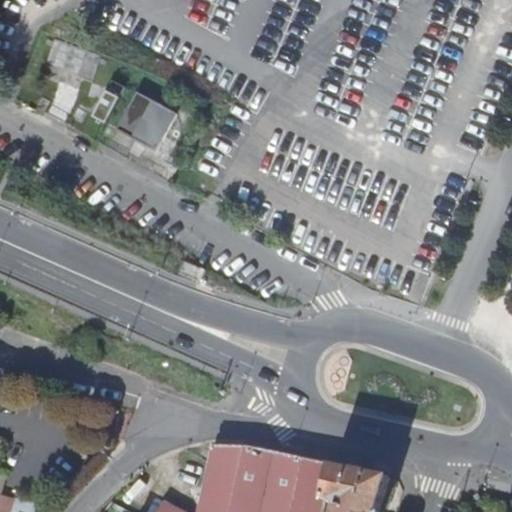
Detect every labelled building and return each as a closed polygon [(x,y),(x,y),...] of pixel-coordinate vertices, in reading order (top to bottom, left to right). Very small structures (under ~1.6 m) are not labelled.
[(87,88),(99,52),(55,38),(43,73),(87,88)] [(105,125),(120,98),(104,89),(89,116),(105,125)] [(157,151),(176,114),(135,93),(116,130),(157,151)] [(0,439),(0,495),(3,496),(5,488),(9,477),(0,474),(0,456),(4,441),(0,439)] [(322,511),(332,466),(248,449),(218,447),(213,447),(199,511),(176,511),(165,505),(160,511),(322,511)] [(379,511),(390,481),(389,477),(332,466),(322,511),(379,511)] [(36,511),(39,504),(15,498),(10,511),(36,511)]
